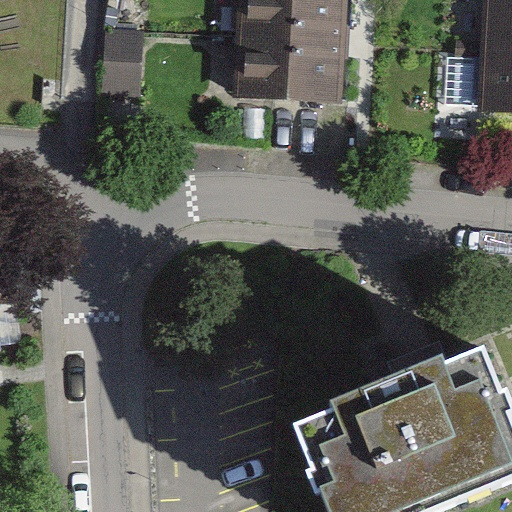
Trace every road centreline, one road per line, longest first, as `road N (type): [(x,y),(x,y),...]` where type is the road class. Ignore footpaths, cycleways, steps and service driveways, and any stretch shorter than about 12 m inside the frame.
road 1 (residential): [(511,225),(297,200),(107,206)]
road 2 (residential): [(103,511),(94,298),(107,206)]
road 3 (residential): [(107,206),(62,176),(0,152)]
